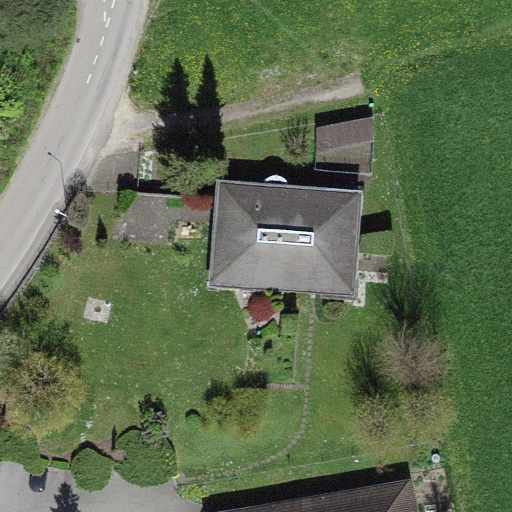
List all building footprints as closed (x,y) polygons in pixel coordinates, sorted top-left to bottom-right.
[(260,202),(231,199),(230,224),(218,224),(215,256),(236,257),(234,284),(282,288),(283,275),(325,278),(327,250),(352,252),(357,197),(288,191),(284,181),(274,177),(263,183),(260,202)] [(154,397),(98,389),(96,404),(90,447),(145,455),(154,397)] [(29,454),(37,396),(7,392),(0,440),(0,449),(1,450),(29,454)] [(90,447),(96,404),(37,396),(29,454),(88,462),(90,447)] [(407,511),(403,488),(265,511),(407,511)]
